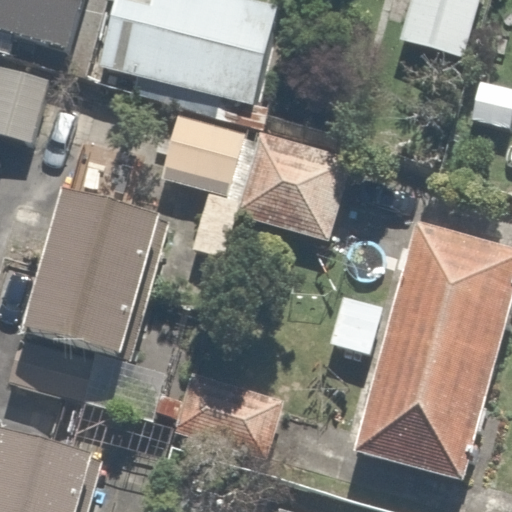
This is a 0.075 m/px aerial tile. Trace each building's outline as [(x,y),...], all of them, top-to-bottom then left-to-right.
[(0,0),(0,35),(78,59),(95,0),(0,0)] [(213,0),(113,0),(97,69),(257,107),(279,16),(213,0)] [(488,0),(420,0),(411,42),(476,57),(488,0)] [(50,79),(3,67),(0,78),(0,142),(32,151),(50,79)] [(166,189),(205,200),(190,255),(231,266),(245,211),(338,236),(359,158),(259,131),(257,140),(185,120),(166,189)] [(178,226),(63,197),(26,345),(141,374),(178,226)] [(511,250),(415,226),(395,310),(349,299),(335,359),(380,370),(359,458),(474,486),(511,330),(511,250)] [(290,403),(189,378),(174,441),(275,466),(290,403)] [(96,511),(109,466),(0,436),(0,511),(96,511)]
